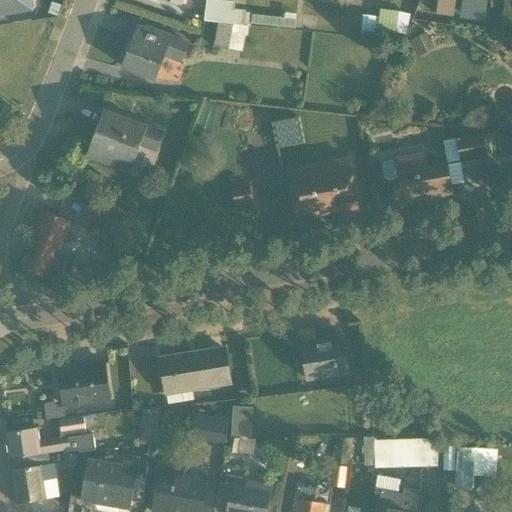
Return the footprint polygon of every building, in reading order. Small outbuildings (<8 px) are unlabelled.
[(0,0),(0,16),(33,11),(30,0),(0,0)] [(207,0),(205,0),(204,23),(218,24),(248,26),(294,30),(295,15),(234,10),(235,2),(207,0)] [(452,18),(454,0),(438,0),(436,15),(452,18)] [(463,0),(462,18),(486,20),(487,0),(463,0)] [(409,16),(380,10),(379,18),(363,15),(358,38),(378,41),(379,34),(404,38),(409,16)] [(248,26),(218,24),(213,49),(243,54),(248,26)] [(139,26),(122,68),(155,81),(163,59),(180,65),(188,45),(139,26)] [(434,48),(425,33),(410,43),(419,57),(434,48)] [(163,135),(104,112),(87,155),(130,172),(139,148),(155,154),(163,135)] [(487,159),(482,135),(443,142),(447,164),(460,162),(461,164),(487,159)] [(384,162),(381,166),(383,180),(387,182),(391,181),(395,201),(397,200),(426,194),(428,200),(452,196),(450,186),(463,184),(459,163),(446,166),(446,164),(428,167),(425,153),(393,159),(393,160),(384,162)] [(347,158),(287,168),(295,216),(317,212),(318,216),(356,209),(347,158)] [(71,223),(42,212),(20,268),(48,279),(52,270),(62,274),(73,247),(63,243),(71,223)] [(301,347),(306,382),(348,375),(342,336),(326,337),(326,343),(301,347)] [(225,351),(160,361),(167,405),(194,401),(193,394),(230,388),(225,351)] [(44,405),(46,420),(64,418),(63,407),(109,401),(103,364),(102,364),(87,366),(87,369),(59,373),(63,403),(44,405)] [(250,397),(249,384),(238,385),(239,399),(250,397)] [(224,445),(229,418),(204,413),(203,417),(197,416),(192,439),(224,445)] [(36,429),(5,434),(9,461),(12,460),(48,454),(93,447),(91,434),(85,435),(82,417),(57,421),(60,439),(38,443),(36,429)] [(145,422),(142,436),(140,437),(141,446),(151,445),(151,441),(155,424),(145,422)] [(346,466),(351,441),(337,438),(333,463),(346,466)] [(374,469),(436,467),(435,441),(374,443),(374,439),(363,440),(364,467),(374,466),(374,469)] [(456,448),(454,490),(471,491),(473,476),(494,477),(495,452),(456,448)] [(54,466),(50,466),(48,454),(12,460),(14,471),(11,472),(16,505),(59,499),(54,466)] [(89,460),(82,502),(128,511),(137,460),(115,456),(114,464),(89,460)] [(161,468),(152,511),(200,511),(206,482),(177,477),(178,471),(161,468)] [(382,491),(377,511),(415,511),(420,492),(398,488),(400,481),(377,477),(374,490),(382,491)] [(219,482),(213,511),(265,511),(270,485),(245,481),(244,487),(219,482)] [(316,492),(300,489),(296,511),(323,511),(324,506),(314,504),(316,492)]
